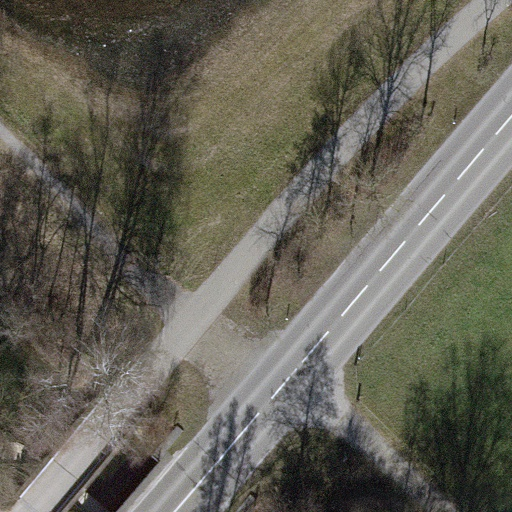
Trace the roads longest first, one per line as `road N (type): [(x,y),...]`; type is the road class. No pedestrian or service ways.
road 1 (track): [(0,143),(189,329),(296,370),(444,511)]
road 2 (secondary): [(511,117),(175,511)]
